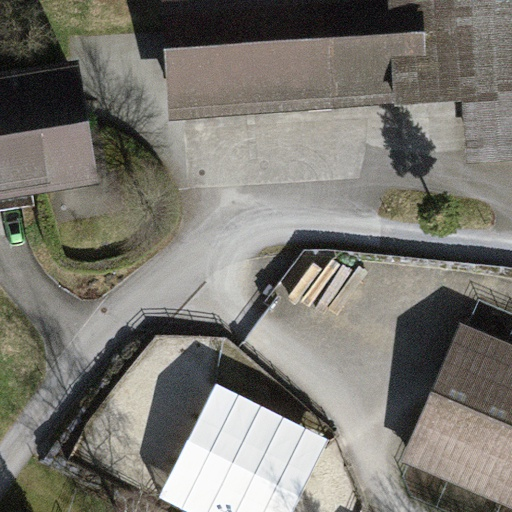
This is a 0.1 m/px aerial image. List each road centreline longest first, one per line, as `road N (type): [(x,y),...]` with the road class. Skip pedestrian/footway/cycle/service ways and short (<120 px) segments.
road 1 (track): [(511,247),(288,226),(224,238),(187,258),(118,320),(0,475)]
road 2 (unknown): [(168,274),(331,413),(361,446),(392,511)]
road 3 (track): [(94,349),(23,282),(0,247)]
